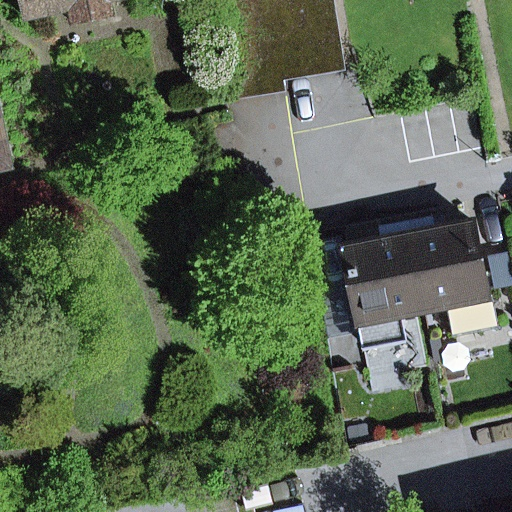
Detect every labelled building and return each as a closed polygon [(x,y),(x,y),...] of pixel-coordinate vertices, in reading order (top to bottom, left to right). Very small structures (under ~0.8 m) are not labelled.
[(119,0),(22,0),(27,19),(70,10),(73,10),(72,3),(85,0),(106,0),(107,3),(111,2),(119,0)] [(72,25),(115,17),(111,2),(107,3),(106,0),(85,0),(72,3),(73,10),(70,10),(72,25)] [(225,96),(286,86),(284,76),(270,0),(209,0),(221,72),(225,92),(225,96)] [(270,0),(284,76),(344,65),(333,0),(270,0)] [(0,167),(10,166),(6,147),(0,119),(0,167)] [(433,219),(407,224),(424,313),(447,308),(453,337),(499,327),(474,223),(435,231),(433,219)] [(401,317),(424,313),(407,224),(381,229),(383,241),(344,249),(360,326),(364,349),(405,341),(401,317)] [(328,332),(360,326),(344,249),(341,237),(312,243),(328,332)]
